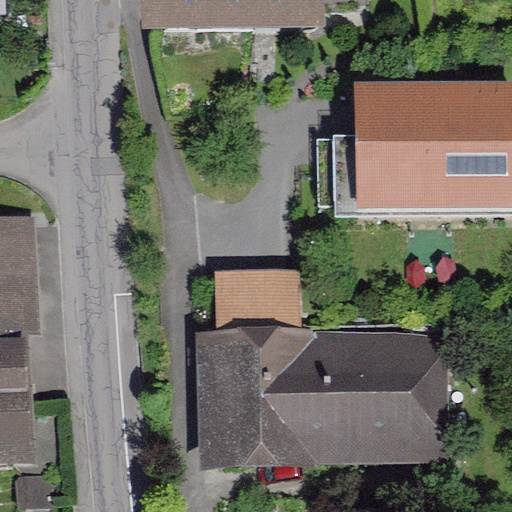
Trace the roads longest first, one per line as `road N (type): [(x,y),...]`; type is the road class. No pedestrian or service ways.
road 1 (residential): [(93,148),(120,511)]
road 2 (residential): [(83,0),(93,148)]
